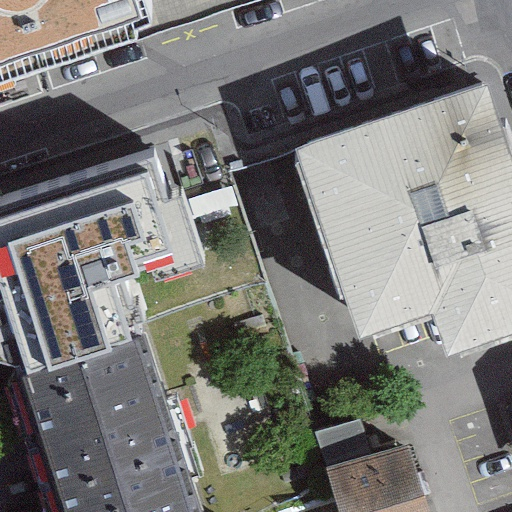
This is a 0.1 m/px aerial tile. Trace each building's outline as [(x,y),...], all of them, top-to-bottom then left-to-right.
[(511,310),(511,139),(486,66),(299,131),(363,313),(438,287),(453,331),(511,310)] [(218,157),(208,124),(68,163),(74,182),(82,210),(95,256),(234,217),(218,157)] [(74,182),(68,163),(0,182),(0,342),(9,340),(110,309),(95,256),(82,210),(74,182)] [(110,309),(9,340),(59,511),(201,511),(140,300),(110,309)] [(427,511),(410,453),(377,463),(364,418),(320,431),(335,482),(343,511),(427,511)]
